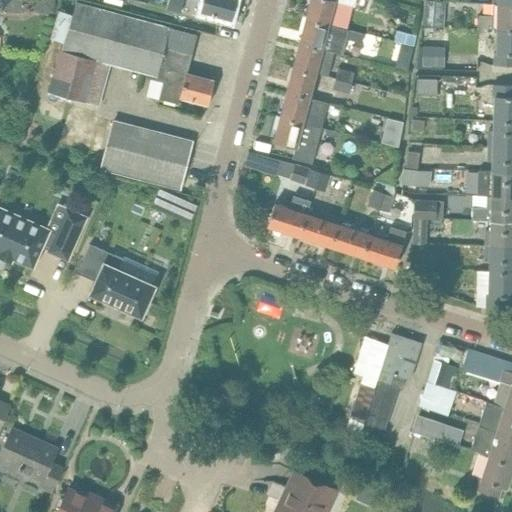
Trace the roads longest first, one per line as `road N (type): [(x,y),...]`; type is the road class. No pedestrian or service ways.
road 1 (residential): [(511,344),(206,249)]
road 2 (residential): [(206,249),(267,0)]
road 3 (residential): [(159,398),(122,401),(0,346)]
road 4 (residential): [(159,398),(206,249)]
road 5 (residential): [(242,477),(172,448),(159,398)]
